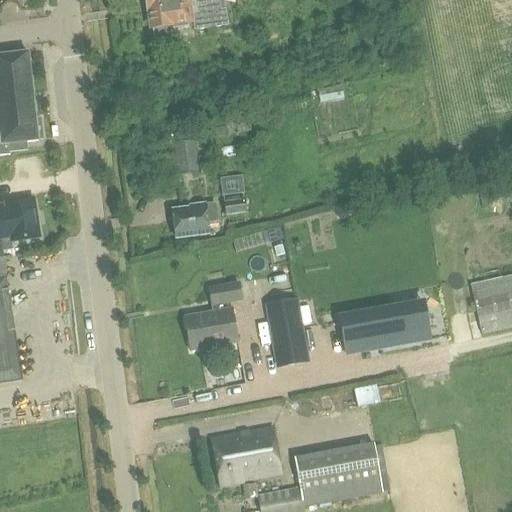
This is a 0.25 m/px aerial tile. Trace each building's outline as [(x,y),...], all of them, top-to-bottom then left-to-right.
[(220,10),(219,0),(147,0),(152,27),(154,40),(175,37),(174,29),(189,27),(188,22),(193,22),(194,31),(228,26),(226,9),(220,10)] [(27,152),(27,142),(37,141),(44,141),(44,139),(41,118),(35,119),(27,54),(0,57),(0,156),(10,155),(10,153),(27,152)] [(228,132),(226,123),(213,125),(215,134),(228,132)] [(177,177),(198,175),(194,144),(174,146),(177,177)] [(0,183),(21,181),(17,156),(0,158),(0,183)] [(211,167),(217,187),(242,180),(236,160),(211,167)] [(503,205),(509,204),(506,184),(478,190),(482,209),(488,208),(488,210),(503,207),(503,205)] [(0,241),(1,244),(11,242),(39,238),(33,200),(31,200),(5,204),(0,205),(0,241)] [(224,203),(225,217),(246,214),(245,200),(224,203)] [(218,222),(216,204),(204,206),(191,207),(192,209),(173,212),(176,239),(207,235),(206,223),(218,222)] [(481,279),(472,239),(430,249),(439,292),(470,285),(470,282),(481,279)] [(0,276),(0,385),(22,382),(6,278),(6,275),(0,276)] [(511,275),(501,278),(474,284),(470,285),(481,336),(511,328),(511,275)] [(209,288),(213,312),(184,317),(191,353),(203,351),(203,354),(206,357),(214,355),(216,352),(215,348),(238,344),(232,309),(231,303),(242,301),(239,283),(209,288)] [(296,301),(267,307),(278,368),(307,362),(296,301)] [(326,318),(348,316),(346,301),(325,303),(326,318)] [(422,308),(358,319),(363,346),(364,352),(380,349),(419,342),(430,341),(429,339),(427,339),(422,308)] [(363,346),(358,319),(340,323),(346,355),(360,353),(364,352),(363,346)] [(377,386),(353,390),(356,409),(380,405),(377,386)] [(211,441),(220,486),(280,475),(272,429),(211,441)] [(382,493),(374,446),(373,444),(294,459),(299,488),(303,509),(304,509),(382,494),(382,493)] [(303,511),(304,509),(303,509),(299,488),(257,496),(260,511),(303,511)]
